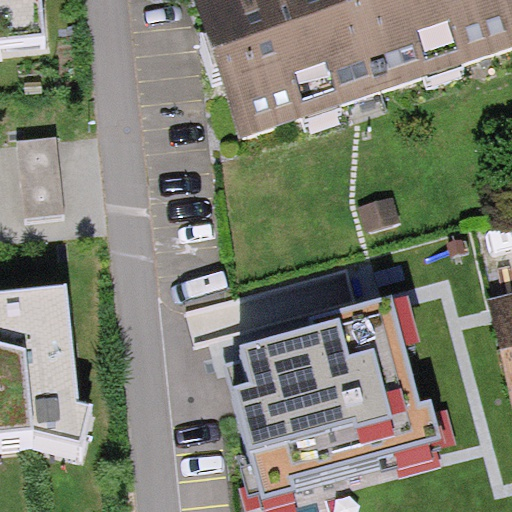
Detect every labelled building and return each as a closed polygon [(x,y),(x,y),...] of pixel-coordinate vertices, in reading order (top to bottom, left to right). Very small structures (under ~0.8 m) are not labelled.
[(47,0),(0,0),(0,58),(53,53),(47,0)] [(199,0),(247,144),(511,56),(511,32),(501,0),(199,0)] [(0,144),(0,157),(2,217),(66,215),(63,142),(0,144)] [(403,475),(496,447),(451,299),(221,368),(263,507),(401,466),(403,475)] [(0,450),(3,442),(74,459),(70,300),(0,300),(0,450)] [(511,310),(498,314),(511,375),(511,310)]
